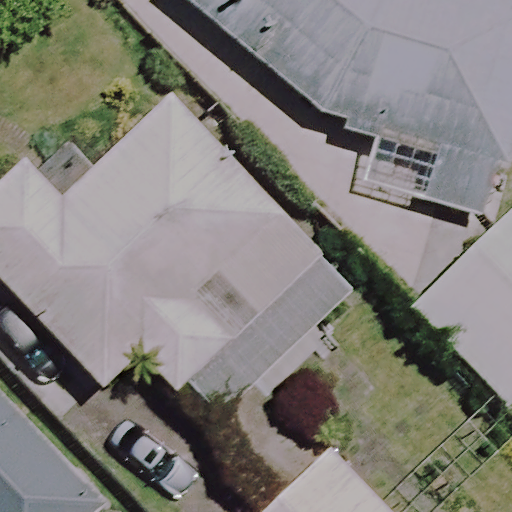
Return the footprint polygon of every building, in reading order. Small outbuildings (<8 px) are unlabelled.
[(511,0),(184,0),(183,3),(357,134),(427,168),(413,197),(468,224),(511,132),(511,0)] [(364,311),(175,107),(62,212),(24,171),(0,193),(0,282),(103,394),(140,359),(220,445),(364,311)] [(511,408),(511,220),(415,312),(508,412),(511,408)] [(0,511),(97,511),(0,405),(0,511)] [(381,511),(332,459),(274,511),(381,511)]
